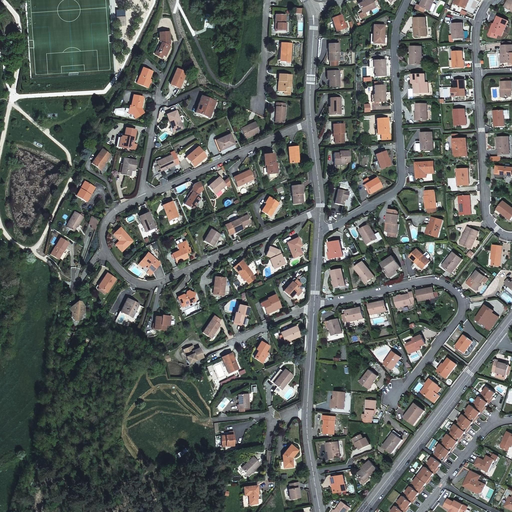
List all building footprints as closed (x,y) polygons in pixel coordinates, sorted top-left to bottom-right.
[(372,0),(365,0),(358,4),(362,12),(362,14),(365,12),(376,7),(372,0)] [(436,4),(434,3),(434,0),(423,0),(421,6),(418,5),(417,9),(424,12),(425,8),(433,11),(436,4)] [(456,0),(455,3),(466,9),(468,3),(467,2),(468,0),(456,0)] [(275,15),(275,23),(277,23),(277,31),(287,31),(287,23),(286,23),(286,15),(275,15)] [(331,18),(334,28),(336,27),(338,31),(347,27),(345,23),(344,24),(340,15),(331,18)] [(498,17),(495,24),(494,27),(495,28),(493,32),(502,36),(508,21),(498,17)] [(415,18),(415,27),(416,27),(417,36),(427,36),(426,18),(415,18)] [(450,39),(464,39),(463,23),(453,24),(454,35),(450,36),(450,39)] [(373,26),(373,34),(373,43),(374,43),(384,43),(384,26),(373,26)] [(159,53),(163,55),(165,56),(170,47),(168,46),(170,41),(169,32),(159,33),(160,42),(161,43),(159,48),(157,52),(159,52),(159,53)] [(280,43),(280,52),(281,52),(281,61),(290,62),(291,44),(280,43)] [(328,44),(328,52),(330,52),(330,55),(328,55),(328,61),(339,61),(339,44),(328,44)] [(511,45),(511,46),(503,46),(502,46),(503,63),(509,63),(510,63),(510,65),(511,65),(511,45)] [(162,58),(163,55),(159,53),(159,52),(157,52),(159,48),(157,47),(154,54),(162,58)] [(411,64),(422,64),(423,47),(412,47),(411,64)] [(453,52),(454,60),(454,68),(464,68),(463,52),(453,52)] [(385,60),(374,61),(375,68),(375,76),(386,76),(385,60)] [(142,68),(139,76),(141,76),(138,84),(148,88),(151,80),(149,79),(152,72),(142,68)] [(186,73),(177,69),(170,84),(179,88),(186,73)] [(338,71),(329,71),(329,80),(328,80),(329,87),(339,87),(338,71)] [(415,85),(415,90),(420,90),(421,93),(428,93),(428,83),(426,83),(425,74),(413,75),(413,84),(415,84),(415,85)] [(285,92),(290,92),(291,75),(285,75),(281,75),(281,83),(280,83),(280,92),(285,92)] [(455,81),(456,89),(456,97),(466,96),(465,81),(455,81)] [(510,89),(511,89),(511,88),(511,81),(502,83),(502,89),(501,89),(501,97),(511,97),(511,93),(510,89)] [(374,86),(374,95),(375,102),(385,101),(384,86),(374,86)] [(130,106),(128,112),(132,113),(135,118),(143,113),(140,108),(142,98),(133,95),(131,106),(130,106)] [(202,96),(198,105),(202,107),(200,114),(210,117),(216,102),(202,96)] [(340,114),(340,98),(329,99),(330,115),(340,114)] [(285,104),(276,103),(275,122),(284,123),(285,104)] [(417,104),(417,113),(417,120),(428,120),(427,104),(417,104)] [(456,126),(466,125),(465,110),(455,110),(456,126)] [(166,115),(169,123),(170,122),(174,131),(182,128),(176,111),(166,115)] [(505,126),(504,111),(494,112),(495,127),(505,126)] [(376,119),(377,129),(378,129),(379,134),(381,134),(383,134),(384,139),(390,139),(390,133),(389,133),(388,118),(376,119)] [(248,127),(241,130),(245,139),(259,132),(254,122),(247,126),(248,127)] [(343,133),(344,133),(343,124),(332,125),(333,134),(334,134),(335,143),(344,143),(343,133)] [(121,136),(121,138),(119,147),(130,149),(132,143),(132,140),(133,140),(135,130),(125,129),(124,137),(121,136)] [(418,151),(434,150),(433,133),(422,133),(422,144),(418,144),(418,151)] [(230,134),(215,141),(220,151),(234,144),(230,134)] [(498,138),(499,147),(500,147),(501,155),(510,154),(509,137),(498,138)] [(465,147),(468,147),(467,139),(459,139),(454,140),(455,155),(458,157),(462,157),(462,155),(466,154),(465,147)] [(186,157),(194,167),(206,157),(198,147),(186,157)] [(299,162),(297,147),(288,147),(289,163),(299,162)] [(104,161),(105,162),(110,155),(102,149),(91,163),(98,168),(104,161)] [(387,159),(388,159),(385,151),(375,155),(380,168),(390,165),(389,162),(388,161),(387,159)] [(333,155),(334,163),(339,163),(339,165),(345,165),(345,163),(350,162),(349,152),(339,152),(339,154),(333,155)] [(264,166),(266,166),(267,174),(277,173),(276,164),(274,164),(273,154),(263,155),(264,166)] [(160,171),(166,169),(175,165),(171,155),(156,162),(160,171)] [(135,169),(136,161),(123,159),(121,174),(130,176),(131,169),(135,169)] [(418,178),(423,178),(423,174),(426,174),(435,173),(434,161),(417,163),(418,178)] [(505,175),(511,176),(511,175),(511,167),(497,166),(496,174),(498,175),(505,175)] [(459,178),(459,186),(469,185),(469,169),(458,170),(458,178),(459,178)] [(254,180),(250,172),(242,175),(241,174),(233,178),(237,187),(254,180)] [(226,185),(219,177),(208,187),(215,195),(226,185)] [(369,194),(381,187),(376,178),(364,185),(369,194)] [(88,195),(93,187),(84,182),(75,196),(86,202),(90,195),(88,195)] [(204,191),(200,182),(194,184),(192,187),(193,188),(190,192),(192,193),(188,198),(184,205),(190,208),(194,207),(198,201),(197,201),(199,197),(200,198),(203,194),(200,192),(204,191)] [(291,186),(293,204),(302,203),(301,194),(302,194),(301,185),(291,186)] [(345,197),(347,197),(349,192),(338,190),(335,204),(343,205),(345,199),(345,197)] [(425,196),(426,202),(428,202),(428,209),(425,209),(424,209),(424,214),(437,213),(436,190),(426,191),(426,196),(425,196)] [(461,215),(471,214),(470,196),(460,196),(461,215)] [(278,204),(269,198),(265,204),(261,212),(270,217),(278,204)] [(162,206),(169,221),(178,216),(172,202),(162,206)] [(497,210),(498,210),(503,214),(511,220),(511,218),(511,207),(504,202),(497,210)] [(398,212),(397,211),(390,210),(389,214),(388,214),(387,223),(389,223),(389,225),(387,225),(386,230),(387,231),(388,232),(389,232),(397,233),(398,234),(399,224),(397,224),(398,216),(398,215),(398,212)] [(78,224),(79,224),(83,217),(74,212),(65,227),(73,231),(78,224)] [(148,213),(139,217),(146,232),(155,228),(148,213)] [(242,227),(244,226),(250,223),(247,215),(228,224),(224,225),(229,235),(242,229),(242,227)] [(95,229),(99,221),(95,218),(91,226),(91,227),(95,229)] [(433,218),(431,226),(429,234),(439,237),(444,221),(433,218)] [(368,244),(377,239),(369,225),(360,230),(368,244)] [(471,249),(479,231),(468,227),(461,244),(471,249)] [(119,241),(117,243),(123,250),(133,241),(120,228),(113,234),(119,241)] [(204,241),(213,247),(220,235),(211,229),(204,241)] [(50,255),(57,259),(62,251),(63,251),(68,243),(60,238),(50,255)] [(301,246),(298,239),(286,244),(293,258),(301,254),(298,247),(301,246)] [(184,256),(186,255),(192,252),(190,247),(188,248),(185,241),(176,245),(178,251),(172,254),(176,263),(185,259),(184,256)] [(329,243),(331,252),(332,259),(343,256),(340,241),(329,243)] [(503,246),(494,245),(494,249),(493,249),(492,257),(493,257),(493,259),(492,265),(500,266),(503,246)] [(270,258),(271,259),(272,258),(273,260),(270,261),(274,269),(285,264),(279,251),(269,247),(265,256),(270,258)] [(410,257),(416,263),(417,262),(424,268),(430,261),(418,249),(410,257)] [(160,263),(147,253),(138,264),(142,267),(144,265),(149,270),(147,272),(151,275),(160,263)] [(454,253),(446,263),(448,264),(445,267),(446,268),(453,273),(463,260),(454,253)] [(396,269),(400,266),(393,257),(383,264),(386,269),(390,275),(397,270),(396,269)] [(233,268),(238,274),(239,273),(245,280),(252,274),(241,260),(233,268)] [(354,269),(360,277),(361,276),(366,283),(374,277),(363,262),(354,269)] [(335,288),(345,286),(342,269),(332,271),(334,282),(335,281),(335,283),(334,284),(335,288)] [(398,273),(397,270),(390,275),(386,269),(385,270),(390,278),(398,273)] [(481,274),(483,271),(481,270),(479,272),(478,271),(473,277),(473,276),(467,283),(477,290),(482,283),(481,282),(482,281),(485,277),(484,276),(481,274)] [(98,286),(106,292),(115,279),(107,274),(98,286)] [(255,278),(252,274),(245,280),(248,283),(255,278)] [(215,278),(214,286),(216,287),(215,294),(224,295),(225,279),(215,278)] [(291,298),(295,294),(299,289),(292,283),(284,291),(291,298)] [(104,295),(106,292),(98,286),(96,289),(104,295)] [(435,298),(433,288),(417,291),(419,301),(435,298)] [(185,295),(184,294),(177,297),(182,307),(196,301),(194,297),(195,294),(188,291),(187,294),(185,295)] [(397,308),(416,303),(414,292),(409,293),(409,294),(401,296),(402,297),(399,297),(398,297),(395,297),(397,308)] [(268,300),(263,302),(265,306),(264,307),(267,314),(282,307),(276,295),(268,299),(268,300)] [(120,312),(130,317),(132,313),(134,313),(138,304),(127,299),(120,312)] [(381,312),(387,311),(384,301),(369,304),(371,315),(381,313),(381,312)] [(71,313),(71,317),(73,320),(77,321),(81,318),(81,315),(84,313),(84,307),(80,302),(77,302),(68,309),(71,313)] [(479,315),(477,319),(485,325),(486,324),(487,324),(487,326),(491,329),(499,318),(493,313),(491,312),(493,310),(486,305),(483,309),(484,310),(481,315),(479,315)] [(239,306),(237,313),(235,313),(233,322),(242,325),(245,316),(247,316),(249,308),(239,306)] [(361,308),(354,309),(354,311),(346,312),(348,322),(363,318),(361,308)] [(166,317),(166,316),(161,316),(160,317),(155,317),(154,324),(152,324),(152,329),(165,330),(166,325),(169,326),(170,320),(168,320),(166,317)] [(214,316),(203,333),(210,338),(214,333),(215,333),(220,325),(218,324),(220,320),(214,316)] [(330,328),(332,336),(342,333),(338,319),(326,322),(328,327),(330,328)] [(290,330),(289,329),(280,333),(281,336),(279,337),(281,341),(283,341),(284,343),(300,336),(298,331),(296,328),(290,330)] [(411,354),(417,351),(416,349),(420,347),(426,344),(422,335),(414,339),(415,341),(407,345),(411,354)] [(465,353),(473,342),(464,335),(456,347),(465,353)] [(262,363),(265,357),(263,356),(266,352),(269,347),(260,342),(256,349),(258,351),(254,358),(262,363)] [(189,364),(203,358),(199,349),(192,352),(190,347),(183,350),(189,364)] [(393,370),(402,358),(393,352),(384,364),(393,370)] [(221,358),(226,368),(229,367),(232,372),(239,369),(231,353),(221,358)] [(449,358),(444,364),(445,365),(440,372),(447,378),(457,365),(449,358)] [(500,363),(501,361),(496,360),(493,371),(497,373),(496,377),(505,380),(510,365),(504,364),(500,363)] [(281,390),(292,376),(284,370),(282,372),(279,369),(273,378),(276,380),(273,383),(281,390)] [(373,383),(378,376),(370,370),(360,382),(369,389),(371,385),(371,384),(373,382),(373,383)] [(427,387),(422,393),(431,399),(435,403),(440,396),(437,394),(441,388),(438,386),(439,386),(430,379),(426,386),(427,387)] [(485,395),(482,398),(488,403),(490,404),(492,400),(491,400),(493,397),(496,393),(488,387),(483,393),(485,395)] [(346,393),(335,392),(334,400),(335,400),(334,408),(344,409),(346,393)] [(238,395),(239,405),(237,405),(237,409),(250,408),(248,395),(238,395)] [(486,406),(488,403),(482,398),(480,397),(475,403),(477,404),(475,408),(481,412),(482,413),(485,410),(484,409),(486,406)] [(364,419),(372,419),(373,419),(373,415),(376,415),(376,412),(375,411),(375,410),(376,410),(377,401),(367,400),(366,414),(363,414),(363,418),(364,419)] [(415,404),(409,412),(408,413),(410,414),(406,419),(414,424),(425,411),(415,404)] [(467,412),(465,416),(474,422),(475,423),(477,420),(476,419),(481,412),(475,408),(471,405),(466,411),(467,412)] [(323,434),(334,435),(336,417),(324,415),(323,420),(325,420),(324,426),(325,426),(325,427),(324,428),(323,434)] [(460,422),(458,425),(466,432),(467,433),(470,429),(469,429),(474,422),(465,416),(464,415),(459,421),(460,422)] [(459,442),(460,442),(462,439),(461,438),(466,432),(458,425),(456,424),(451,431),(452,432),(450,435),(459,442)] [(395,434),(400,438),(401,436),(394,431),(389,438),(390,439),(391,440),(395,434)] [(501,447),(509,451),(511,444),(511,433),(508,431),(501,446),(501,447)] [(229,432),(229,436),(221,437),(222,447),(234,446),(233,432),(229,432)] [(402,440),(400,438),(395,434),(391,440),(390,439),(383,447),(392,453),(402,440)] [(445,442),(443,445),(451,451),(452,452),(455,449),(454,448),(459,442),(450,435),(449,434),(444,441),(445,442)] [(353,440),(355,444),(357,443),(358,446),(360,450),(370,445),(367,438),(364,440),(362,435),(353,440)] [(339,442),(329,443),(330,450),(329,450),(330,458),(340,457),(339,442)] [(437,451),(435,454),(445,462),(447,458),(446,458),(451,451),(443,445),(441,444),(436,450),(437,451)] [(298,451),(291,446),(282,456),(284,468),(293,467),(292,461),(291,461),(291,459),(298,451)] [(479,458),(475,465),(489,472),(495,460),(488,456),(486,459),(487,460),(486,461),(479,458)] [(253,471),(259,465),(252,457),(241,468),(249,476),(251,473),(251,471),(252,470),(253,471)] [(431,466),(428,469),(434,473),(435,474),(438,471),(437,470),(439,467),(442,464),(433,457),(428,464),(431,466)] [(358,474),(361,476),(365,481),(369,478),(372,476),(372,477),(379,471),(370,461),(364,467),(365,468),(358,474)] [(423,475),(421,478),(427,483),(428,484),(430,481),(429,480),(432,477),(434,473),(428,469),(426,467),(421,473),(423,475)] [(481,475),(471,470),(463,486),(472,490),(473,489),(474,490),(473,491),(479,493),(483,492),(487,485),(479,481),(481,475)] [(332,477),(333,485),(335,485),(335,488),(334,488),(334,493),(346,491),(344,475),(332,477)] [(365,481),(361,476),(358,478),(364,485),(370,479),(369,478),(365,481)] [(416,485),(413,488),(420,493),(423,490),(422,489),(424,487),(427,483),(421,478),(418,477),(413,483),(416,485)] [(297,489),(299,488),(297,482),(289,484),(290,489),(288,490),(290,500),(299,497),(297,489)] [(258,495),(257,486),(243,487),(244,496),(248,496),(249,505),(258,504),(257,498),(256,498),(256,495),(258,495)] [(408,495),(406,498),(412,503),(413,503),(416,500),(415,499),(417,496),(420,493),(413,488),(411,486),(406,493),(408,495)] [(401,505),(399,508),(404,511),(406,511),(408,510),(407,509),(409,506),(412,503),(406,498),(404,496),(398,503),(401,505)] [(465,511),(468,507),(456,501),(455,502),(448,499),(445,506),(451,509),(450,511),(455,511),(456,511),(465,511)] [(342,502),(336,510),(334,511),(347,511),(350,508),(342,502)]
